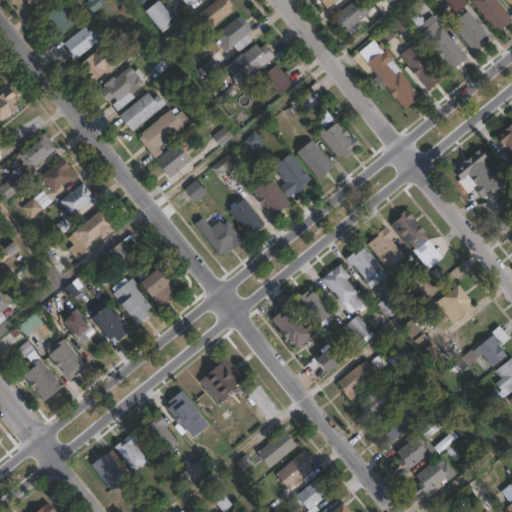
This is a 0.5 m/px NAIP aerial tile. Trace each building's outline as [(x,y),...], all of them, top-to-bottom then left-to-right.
[(50,0),(36,11),(32,5),(28,7),(22,0),(50,0)] [(106,0),(101,4),(102,5),(91,14),(84,4),(87,1),(86,0),(106,0)] [(195,0),(186,8),(179,0),(195,0)] [(229,12),(205,31),(193,17),(214,0),(225,0),(230,6),(227,9),(229,12)] [(336,0),(324,10),(316,0),(336,0)] [(358,0),(362,0),(369,7),(364,12),(366,15),(342,34),(332,21),(334,20),(331,17),(351,0),(355,0),(356,2),(358,0)] [(398,0),(379,0),(375,3),(383,12),(398,0)] [(462,0),(466,5),(454,14),(442,0),(462,0)] [(492,0),(509,21),(498,30),(495,27),(491,29),(475,8),(476,7),(470,0),(492,0)] [(511,0),(511,14),(501,0),(511,0)] [(59,1),(67,10),(69,8),(75,16),(73,18),(75,21),(56,37),(40,18),(59,1)] [(168,26),(158,34),(141,12),(155,1),(169,19),(165,22),(168,26)] [(466,12),(485,35),(480,39),(483,43),(472,53),(467,48),(466,49),(447,26),(451,22),(449,19),(453,16),(456,20),(466,12)] [(466,59),(448,73),(413,29),(431,15),(466,59)] [(238,16),(250,30),(246,33),(246,34),(225,51),(220,45),(218,47),(214,42),(217,40),(213,35),(234,18),(235,19),(238,16)] [(191,31),(181,39),(179,36),(170,43),(163,34),(182,20),(191,31)] [(393,37),(383,45),(374,35),(385,26),(393,37)] [(81,28),(85,33),(88,31),(91,34),(92,34),(97,40),(71,61),(67,56),(68,55),(60,45),(81,28)] [(372,40),(381,52),(386,49),(393,58),(388,63),(395,72),(397,70),(417,95),(401,107),(357,52),(372,40)] [(410,40),(413,44),(415,42),(425,55),(424,56),(440,76),(424,89),(398,55),(403,51),(400,47),(410,40)] [(254,44),(257,48),(262,45),(271,57),(234,87),(222,72),(225,69),(223,67),(230,62),(230,61),(240,53),(241,55),(254,44)] [(112,68),(103,75),(102,73),(93,81),(79,64),(97,49),(112,68)] [(219,68),(207,78),(199,68),(211,58),(219,68)] [(275,65),(282,73),(284,71),(288,77),(286,79),(290,84),(276,96),(269,88),(268,89),(266,88),(262,92),(256,85),(262,80),(259,78),(275,65)] [(128,67),(132,72),(135,69),(141,76),(137,80),(138,81),(134,84),(137,87),(128,94),(131,98),(115,112),(109,106),(114,102),(108,95),(103,98),(97,91),(102,87),(101,86),(111,77),(113,79),(128,67)] [(22,107),(13,115),(12,113),(0,123),(0,94),(11,86),(18,95),(15,98),(22,107)] [(320,100),(303,114),(300,110),(297,112),(289,102),(308,86),(320,100)] [(144,93),(149,99),(154,96),(161,105),(129,133),(116,117),(144,93)] [(324,109),(334,122),(335,121),(340,126),(340,125),(347,134),(346,135),(348,137),(351,135),(358,144),(342,157),(339,153),(335,156),(316,132),(323,127),(314,116),(324,109)] [(167,110),(173,117),(179,111),(187,121),(156,148),(160,152),(153,159),(136,139),(140,136),(138,134),(143,130),(144,131),(156,120),(156,119),(159,116),(160,117),(167,110)] [(511,157),(502,144),(500,145),(493,135),(511,120),(511,157)] [(230,136),(218,147),(210,137),(221,127),(230,136)] [(59,148),(32,169),(28,165),(21,170),(13,159),(19,155),(18,154),(46,131),(59,148)] [(261,144),(250,152),(241,141),(252,133),(261,144)] [(331,166),(316,178),(294,152),(309,139),(331,166)] [(187,162),(167,178),(152,161),(172,144),(187,162)] [(482,160),(491,171),(492,170),(502,183),(490,192),(487,189),(478,196),(471,189),(466,193),(456,181),(458,180),(450,169),(477,147),(485,157),(482,160)] [(303,185),(293,194),(292,192),(287,196),(277,185),(283,181),(271,166),(288,152),(308,178),(302,183),(303,185)] [(222,174),(217,179),(209,168),(225,155),(233,164),(222,173),(222,174)] [(81,177),(74,182),(73,181),(59,192),(58,190),(54,193),(41,176),(65,157),(81,177)] [(287,202),(271,215),(249,188),(260,180),(259,178),(265,174),(287,202)] [(20,187),(8,196),(0,186),(0,184),(11,176),(20,187)] [(199,200),(196,203),(195,201),(193,203),(182,189),(193,180),(204,194),(198,199),(199,200)] [(85,182),(90,188),(91,187),(95,192),(95,193),(98,198),(73,217),(61,201),(85,182)] [(44,189),(53,201),(32,218),(23,206),(35,196),(35,197),(44,189)] [(262,223),(246,236),(226,210),(242,197),(262,223)] [(115,229),(106,236),(104,234),(89,247),(89,248),(78,258),(70,248),(75,244),(69,237),(106,207),(112,214),(111,215),(117,222),(112,225),(115,229)] [(410,219),(414,223),(416,221),(423,230),(420,232),(441,258),(427,269),(415,254),(417,252),(414,248),(413,250),(408,243),(406,245),(400,238),(398,240),(391,231),(393,229),(389,224),(399,216),(397,213),(404,207),(413,217),(410,219)] [(511,216),(511,220),(500,230),(491,219),(505,208),(511,216)] [(71,216),(75,222),(71,225),(73,227),(58,238),(51,228),(65,218),(66,219),(71,216)] [(200,216),(209,227),(217,220),(220,224),(225,220),(241,241),(222,256),(219,252),(216,254),(192,223),(200,216)] [(388,238),(396,248),(397,246),(400,249),(398,251),(402,256),(399,259),(403,264),(390,275),(382,265),(381,265),(374,256),(375,255),(365,243),(375,235),(373,232),(382,225),(391,236),(388,238)] [(136,257),(125,265),(121,260),(110,268),(102,258),(101,258),(132,234),(133,234),(139,243),(131,249),(133,251),(132,253),(136,257)] [(362,246),(385,274),(368,289),(360,279),(362,278),(351,264),(349,265),(342,258),(352,250),(354,253),(362,246)] [(354,293),(361,302),(352,309),(345,300),(339,305),(319,278),(338,263),(347,276),(344,278),(355,292),(354,293)] [(174,298),(162,306),(145,282),(163,269),(174,284),(173,285),(177,290),(172,294),(174,298)] [(126,276),(130,281),(134,277),(139,283),(137,286),(154,307),(150,310),(153,313),(140,324),(114,293),(116,292),(113,287),(126,276)] [(82,290),(72,299),(64,289),(77,278),(84,285),(81,288),(82,290)] [(469,308),(454,320),(437,299),(456,284),(468,299),(465,302),(469,308)] [(311,289),(330,312),(314,325),(293,299),(305,290),(307,293),(311,289)] [(0,295),(3,293),(7,297),(5,299),(11,306),(1,314),(5,319),(0,324),(0,295)] [(103,299),(109,306),(110,305),(125,322),(126,321),(134,330),(121,341),(116,336),(112,340),(91,315),(92,314),(89,311),(103,299)] [(307,335),(294,347),(273,322),(286,310),(307,335)] [(43,322),(27,335),(19,325),(35,312),(43,322)] [(78,312),(83,318),(85,316),(98,331),(83,344),(69,327),(70,326),(67,322),(78,312)] [(370,332),(362,338),(349,321),(357,315),(370,332)] [(362,340),(354,346),(339,328),(348,322),(362,340)] [(494,342),(504,355),(490,367),(479,354),(476,357),(471,351),(492,333),(497,339),(494,342)] [(64,337),(88,366),(71,380),(62,370),(61,371),(53,361),(54,361),(49,354),(50,353),(44,346),(52,340),(56,344),(64,337)] [(324,343),(326,346),(337,360),(322,372),(310,358),(318,352),(316,349),(324,343)] [(438,355),(428,363),(418,351),(428,343),(438,355)] [(409,358),(394,370),(386,360),(400,348),(409,358)] [(64,387),(47,401),(39,391),(38,392),(29,381),(30,380),(26,376),(36,367),(26,355),(34,349),(41,357),(40,358),(64,387)] [(226,395),(216,404),(196,381),(224,357),(241,378),(224,392),(226,395)] [(510,357),(511,359),(511,388),(502,397),(498,391),(498,390),(493,383),(499,378),(493,370),(510,357)] [(363,359),(374,372),(352,391),(355,394),(348,400),(333,383),(344,373),(356,363),(357,363),(358,364),(363,359)] [(377,389),(389,404),(382,409),(382,408),(364,423),(357,413),(360,411),(356,406),(363,400),(361,399),(371,391),(372,393),(377,389)] [(204,425),(189,437),(185,431),(180,435),(173,426),(177,423),(164,408),(168,405),(165,402),(179,390),(196,412),(194,413),(204,425)] [(459,417),(449,425),(445,420),(435,429),(438,433),(434,437),(425,427),(415,415),(441,394),(459,417)] [(403,405),(412,415),(406,420),(409,424),(387,443),(386,442),(383,444),(372,432),(376,429),(375,428),(397,409),(397,410),(403,405)] [(176,443),(161,454),(140,428),(157,415),(164,424),(163,426),(176,443)] [(294,445),(267,467),(254,452),(282,429),(294,445)] [(145,460),(130,471),(111,446),(129,432),(136,441),(132,444),(145,460)] [(457,439),(438,455),(432,448),(452,432),(457,439)] [(413,436),(418,441),(423,438),(433,450),(424,457),(423,455),(404,471),(395,460),(397,458),(392,452),(413,436)] [(310,469),(299,478),(300,479),(293,486),(292,484),(285,489),(270,473),(275,469),(277,470),(301,449),(311,461),(307,465),(310,469)] [(123,478),(107,490),(88,464),(104,452),(123,478)] [(204,469),(187,484),(178,473),(195,458),(204,469)] [(441,460),(453,473),(444,481),(442,479),(424,495),(415,484),(418,481),(413,475),(431,460),(435,465),(441,460)] [(328,492),(313,505),(317,510),(314,511),(304,511),(306,511),(301,504),(297,507),(290,499),(316,477),(328,492)] [(509,483),(511,486),(511,508),(509,504),(499,492),(509,483)] [(230,505),(221,511),(208,496),(217,489),(230,505)] [(32,511),(44,502),(52,511),(32,511)] [(347,511),(327,511),(340,502),(347,511)]
